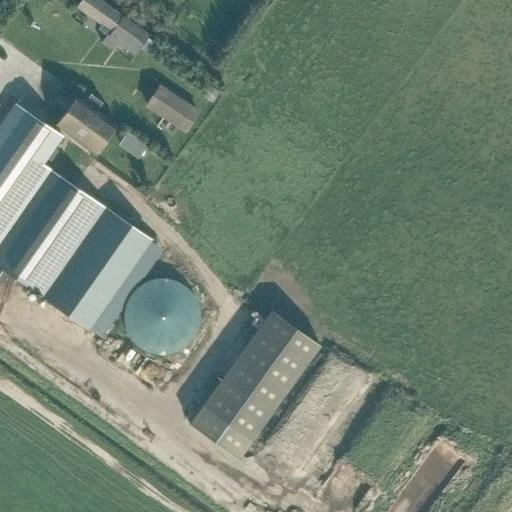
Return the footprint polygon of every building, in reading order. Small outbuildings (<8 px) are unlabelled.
[(97,0),(82,0),(78,7),(112,31),(111,32),(137,51),(148,36),(97,0)] [(116,39),(106,32),(102,39),(112,46),(116,39)] [(197,113),(157,86),(145,104),(185,132),(197,113)] [(76,97),(55,126),(94,154),(115,125),(76,97)] [(0,267),(85,328),(148,238),(42,163),(61,136),(15,103),(0,124),(0,267)] [(124,306),(123,316),(124,326),(128,335),(134,343),(142,349),(151,353),(161,354),(171,353),(180,349),(188,343),(194,336),(198,326),(199,317),(198,307),(194,297),(188,289),(180,283),(171,279),(161,278),(151,279),(142,283),(134,289),(128,297),(124,306)] [(270,310),(200,407),(249,442),(319,345),(270,310)]
